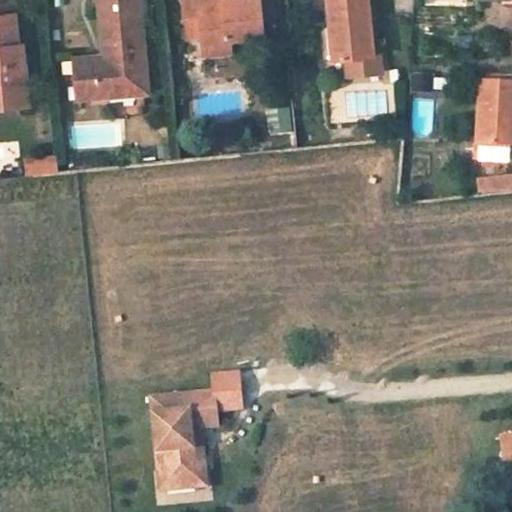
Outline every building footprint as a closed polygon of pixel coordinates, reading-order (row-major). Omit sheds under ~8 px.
[(13,0),(0,0),(0,105),(27,102),(21,42),(17,42),(13,0)] [(97,0),(103,54),(104,61),(96,61),(96,54),(74,56),(78,97),(147,90),(138,0),(97,0)] [(262,38),(257,0),(183,0),(185,17),(199,16),(201,36),(202,44),(229,41),(262,38)] [(372,54),(366,0),(327,0),(333,58),(345,57),(346,74),(380,71),(378,53),(372,54)] [(199,16),(185,17),(187,38),(201,36),(199,16)] [(229,41),(202,44),(202,54),(230,51),(229,41)] [(431,89),(432,73),(413,71),(412,88),(431,89)] [(511,144),(511,81),(481,80),(476,142),(508,144),(511,144)] [(507,160),(508,144),(476,142),(475,159),(507,160)] [(498,188),(511,186),(511,173),(497,175),(498,188)] [(478,190),(493,188),(492,180),(477,181),(478,190)] [(203,466),(201,445),(191,446),(190,428),(216,425),(213,390),(149,396),(156,470),(164,470),(165,489),(193,487),(191,467),(203,466)] [(503,457),(511,456),(511,432),(501,434),(503,457)] [(191,467),(193,487),(205,485),(203,466),(191,467)] [(158,490),(165,489),(164,470),(156,470),(158,490)] [(189,489),(156,494),(158,507),(191,503),(189,489)]
